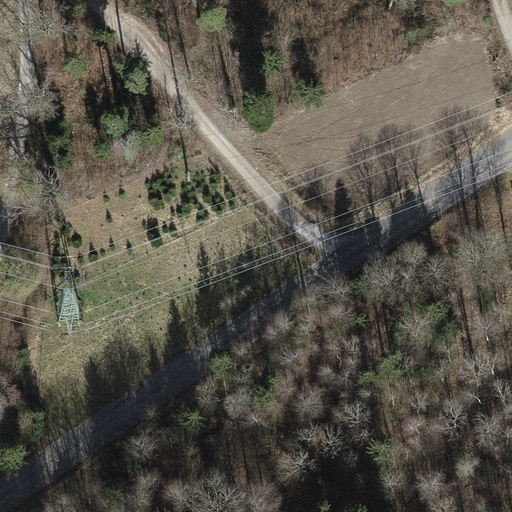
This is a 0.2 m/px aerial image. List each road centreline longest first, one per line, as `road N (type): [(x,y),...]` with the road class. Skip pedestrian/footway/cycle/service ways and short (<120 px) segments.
road 1 (tertiary): [(0,503),(511,154)]
road 2 (track): [(85,0),(284,214),(351,257)]
road 3 (track): [(0,239),(23,0)]
